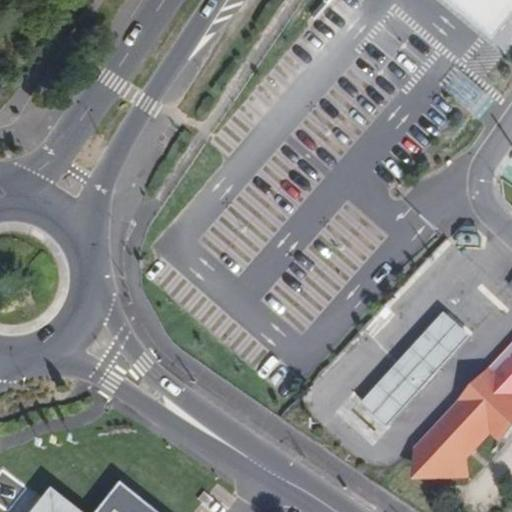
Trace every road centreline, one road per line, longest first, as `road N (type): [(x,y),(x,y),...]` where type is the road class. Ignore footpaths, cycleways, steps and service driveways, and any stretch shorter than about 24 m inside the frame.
road 1 (primary): [(86,249),(114,175),(229,0)]
road 2 (primary): [(163,0),(76,134),(22,200)]
road 3 (tertiary): [(330,511),(159,402)]
road 4 (unclassified): [(511,123),(480,167),(480,193),(511,239)]
